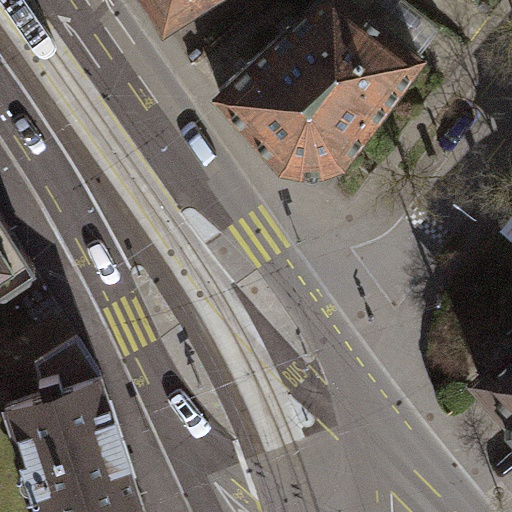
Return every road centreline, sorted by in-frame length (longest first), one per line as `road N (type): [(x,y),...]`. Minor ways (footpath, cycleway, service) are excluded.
road 1 (tertiary): [(303,320),(71,0)]
road 2 (tertiary): [(0,85),(54,165),(170,400)]
road 3 (residential): [(511,101),(413,231),(303,320)]
road 4 (tertiary): [(170,400),(271,459),(347,484)]
road 5 (tertiary): [(347,484),(335,382),(303,320)]
road 6 (tertiary): [(170,400),(227,511)]
